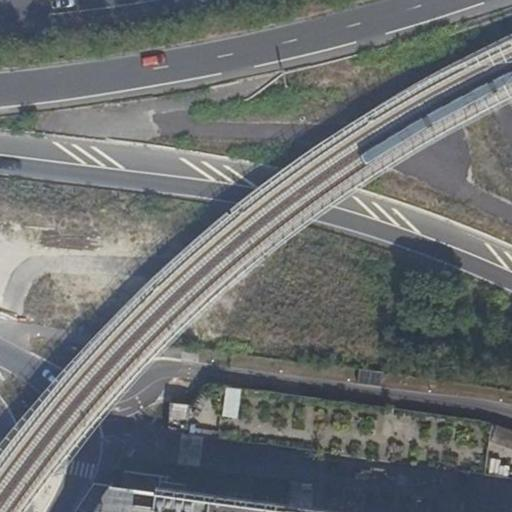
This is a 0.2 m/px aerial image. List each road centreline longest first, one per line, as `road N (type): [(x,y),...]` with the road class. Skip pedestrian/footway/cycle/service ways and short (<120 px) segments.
road 1 (motorway): [(0,166),(203,192),(334,220),(511,288)]
road 2 (motorway): [(0,92),(245,56),(451,0)]
road 3 (tertiary): [(35,466),(62,456),(82,432),(81,384),(66,368),(18,355)]
